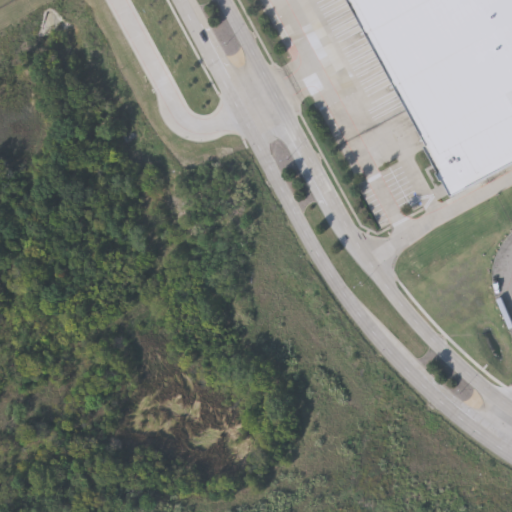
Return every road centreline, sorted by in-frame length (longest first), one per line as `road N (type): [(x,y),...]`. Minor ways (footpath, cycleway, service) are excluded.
road 1 (secondary): [(511,406),(470,376),(372,265),(226,0)]
road 2 (secondary): [(243,113),(339,286),(425,385)]
